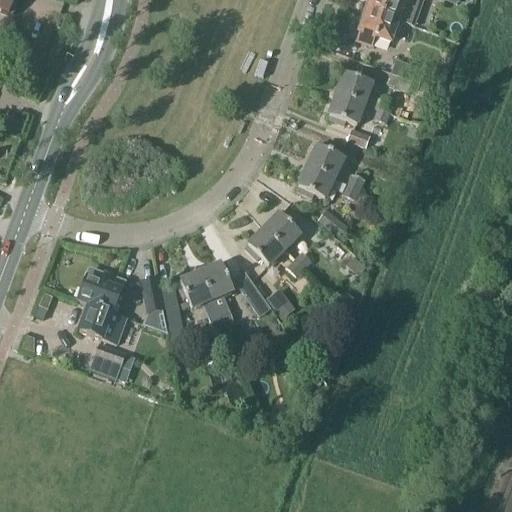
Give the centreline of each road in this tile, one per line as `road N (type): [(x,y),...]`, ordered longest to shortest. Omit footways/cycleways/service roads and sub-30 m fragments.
road 1 (residential): [(24,213),(131,234),(209,205),(243,168),(307,0)]
road 2 (secondary): [(24,213),(66,105),(101,44),(111,0)]
